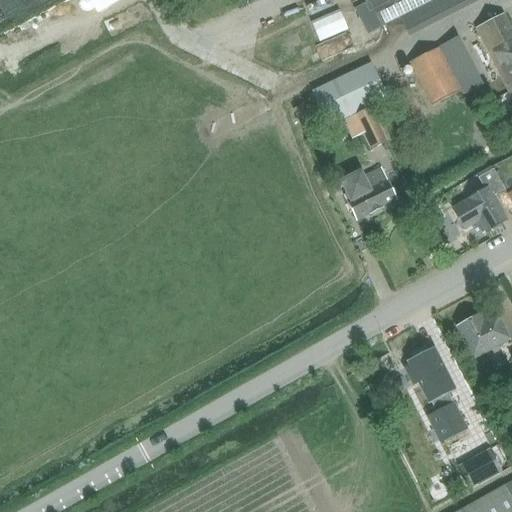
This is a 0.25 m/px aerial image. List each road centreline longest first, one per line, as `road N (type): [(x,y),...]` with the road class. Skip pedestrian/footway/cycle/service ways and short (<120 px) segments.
road 1 (tertiary): [(39,511),(511,250)]
road 2 (track): [(157,0),(176,34),(292,87),(509,0)]
